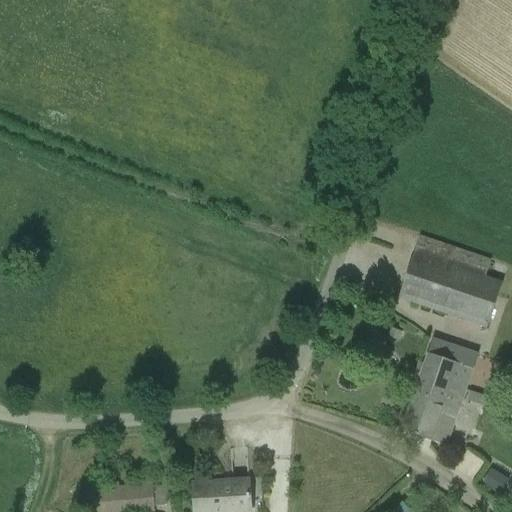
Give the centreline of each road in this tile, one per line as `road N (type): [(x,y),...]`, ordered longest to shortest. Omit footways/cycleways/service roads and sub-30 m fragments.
road 1 (unclassified): [(0,414),(52,423),(168,421),(239,412),(278,394),(303,359),(433,0)]
road 2 (track): [(492,511),(413,457),(292,410),(278,394)]
